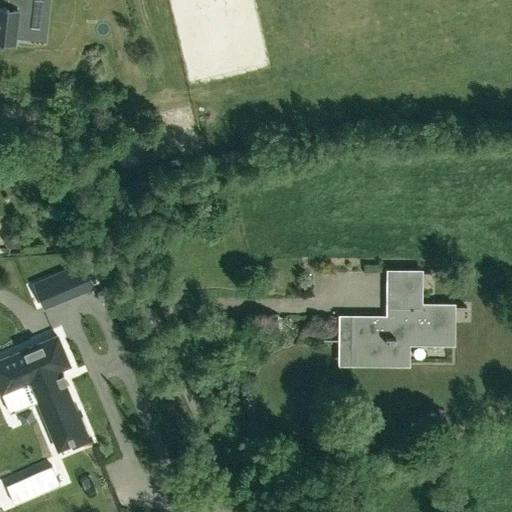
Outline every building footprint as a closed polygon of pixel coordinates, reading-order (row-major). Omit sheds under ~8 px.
[(8,0),(7,9),(0,7),(0,44),(4,45),(4,41),(16,43),(18,28),(24,29),(26,11),(46,14),(47,0),(8,0)] [(115,0),(93,0),(96,9),(116,3),(115,0)] [(452,341),(453,305),(419,305),(419,271),(386,271),(386,314),(339,313),(338,340),(356,340),(356,361),(407,362),(407,340),(452,341)] [(61,299),(52,276),(33,284),(43,306),(61,299)] [(91,438),(79,410),(76,411),(64,383),(67,382),(67,381),(63,382),(60,375),(64,374),(63,373),(60,374),(58,369),(69,365),(57,335),(0,358),(0,389),(1,393),(10,412),(38,401),(58,449),(71,443),(72,446),(91,438)] [(59,483),(56,476),(47,480),(50,487),(59,483)]
